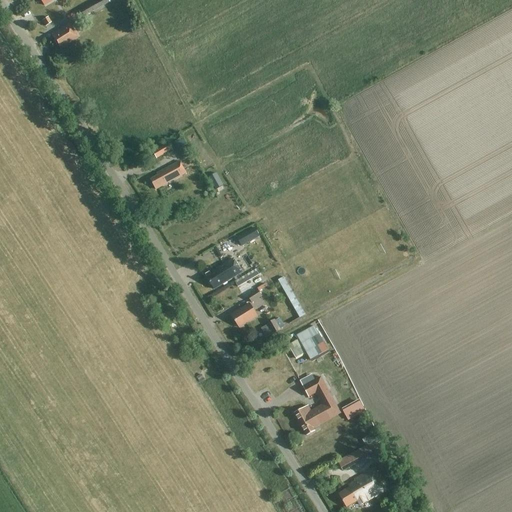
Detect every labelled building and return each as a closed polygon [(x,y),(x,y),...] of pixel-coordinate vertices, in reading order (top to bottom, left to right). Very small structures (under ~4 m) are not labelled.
[(82,18),(108,3),(112,0),(97,0),(78,11),(82,18)] [(55,18),(52,14),(41,21),(44,27),(51,23),(49,21),(55,18)] [(60,49),(79,38),(70,23),(51,35),(60,49)] [(173,143),(177,151),(187,146),(183,137),(173,143)] [(157,158),(172,149),(168,143),(153,152),(157,158)] [(158,176),(151,180),(156,190),(186,174),(180,162),(157,174),(158,176)] [(242,246),(260,236),(255,227),(237,237),(242,246)] [(207,278),(214,289),(242,273),(233,259),(214,271),(215,272),(207,278)] [(257,268),(235,281),(242,295),(264,281),(257,268)] [(285,317),(290,325),(307,315),(286,277),(278,281),(295,311),(285,317)] [(259,290),(248,296),(252,304),(262,297),(259,290)] [(239,328),(257,316),(250,304),(232,315),(239,328)] [(162,317),(165,322),(174,316),(171,311),(162,317)] [(280,330),(285,327),(280,318),(275,320),(274,320),(267,324),(273,334),(280,330)] [(325,351),(314,331),(288,346),(296,360),(306,354),(309,360),(325,351)] [(340,413),(327,388),(320,377),(303,386),(309,398),(317,393),(323,405),(311,412),(308,406),(302,409),(294,413),(303,430),(304,430),(307,436),(315,431),(313,428),(340,413)] [(337,461),(342,471),(379,451),(374,441),(337,461)] [(360,506),(386,490),(374,468),(354,480),(356,483),(349,487),(350,488),(339,494),(346,508),(357,501),(360,506)]
